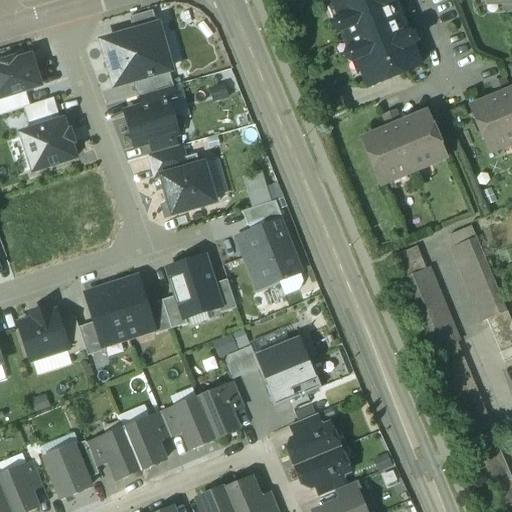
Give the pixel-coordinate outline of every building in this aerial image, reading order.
[(307,12),(302,0),(274,0),(283,22),(307,12)] [(406,36),(392,3),(396,2),(396,0),(330,0),(339,20),(333,22),(331,27),(333,33),(339,35),(344,32),(351,49),(345,52),(344,57),(346,62),(351,64),(356,62),(368,88),(419,67),(411,47),(414,45),(415,42),(413,36),(409,34),(406,36)] [(129,19),(133,35),(157,28),(153,12),(129,19)] [(133,35),(103,43),(115,87),(133,82),(168,72),(169,72),(157,28),(133,35)] [(13,60),(0,64),(0,99),(24,92),(39,87),(30,58),(14,63),(13,60)] [(133,82),(138,97),(172,87),(168,72),(133,82)] [(503,82),(492,86),(496,97),(508,93),(503,82)] [(172,87),(138,97),(141,109),(167,101),(167,103),(176,100),(172,87)] [(339,90),(315,100),(325,123),(349,113),(339,90)] [(496,97),(470,108),(489,154),(511,144),(511,90),(508,93),(496,97)] [(24,92),(0,99),(0,116),(23,110),(22,109),(29,107),(24,92)] [(29,107),(22,109),(23,110),(30,132),(60,122),(53,99),(29,107)] [(141,109),(125,113),(135,148),(149,144),(172,137),(177,136),(176,133),(178,132),(183,127),(181,120),(174,118),(172,119),(167,103),(167,101),(141,109)] [(387,130),(361,141),(380,187),(445,160),(425,114),(398,125),(387,130)] [(394,114),(383,119),(387,130),(398,125),(394,114)] [(30,132),(20,135),(32,173),(74,160),(70,145),(72,144),(69,133),(66,133),(62,122),(60,122),(30,132)] [(172,137),(149,144),(152,156),(175,149),(172,137)] [(152,156),(148,157),(154,180),(161,178),(188,170),(181,147),(175,149),(152,156)] [(188,170),(161,178),(172,216),(215,204),(203,165),(188,170)] [(263,221),(266,229),(280,223),(283,222),(275,202),(242,213),(247,227),(263,221)] [(264,288),(299,274),(280,223),(266,229),(245,237),(264,288)] [(470,227),(448,237),(453,248),(475,238),(470,227)] [(506,312),(475,238),(453,248),(452,248),(483,322),(486,321),(506,312)] [(416,248),(394,257),(403,279),(425,270),(416,248)] [(204,259),(167,271),(176,297),(183,319),(184,319),(218,308),(219,308),(212,286),(204,259)] [(457,344),(426,270),(403,280),(434,353),(436,352),(457,344)] [(137,280),(111,289),(127,338),(151,330),(153,330),(145,307),(137,280)] [(226,281),(212,286),(219,308),(218,308),(220,314),(236,310),(226,281)] [(111,289),(86,297),(94,323),(102,346),(103,346),(127,338),(111,289)] [(176,297),(162,302),(171,330),(186,325),(184,319),(183,319),(176,297)] [(171,330),(162,302),(145,307),(153,330),(151,330),(153,336),(171,330)] [(49,309),(30,315),(32,320),(18,324),(30,362),(66,351),(67,350),(58,322),(55,312),(50,314),(49,309)] [(506,312),(486,321),(490,331),(511,323),(506,312)] [(74,317),(58,322),(67,350),(66,351),(68,356),(85,351),(78,329),(74,317)] [(102,346),(94,323),(78,329),(85,351),(87,357),(105,351),(103,346),(102,346)] [(511,326),(511,323),(490,331),(495,342),(511,334),(511,326)] [(511,334),(495,342),(499,353),(511,347),(511,334)] [(275,408),(321,389),(299,337),(253,356),(259,370),(275,408)] [(457,344),(436,352),(441,363),(461,354),(457,344)] [(511,347),(499,353),(504,363),(511,359),(511,347)] [(233,381),(259,370),(250,348),(227,357),(225,362),(233,381)] [(461,354),(441,363),(445,374),(465,365),(461,354)] [(465,365),(445,374),(450,384),(470,376),(465,365)] [(470,376),(450,384),(454,395),(474,386),(470,376)] [(234,385),(220,391),(229,413),(230,412),(243,407),(234,385)] [(474,386),(454,395),(458,405),(479,397),(474,386)] [(220,391),(197,400),(213,441),(237,431),(230,412),(229,413),(220,391)] [(479,397),(458,405),(463,416),(483,408),(479,397)] [(197,400),(174,409),(183,432),(182,432),(190,451),(213,441),(197,400)] [(483,408),(463,416),(467,426),(488,418),(483,408)] [(174,409),(160,415),(169,438),(182,432),(183,432),(174,409)] [(160,415),(147,421),(156,443),(169,438),(160,415)] [(315,416),(289,426),(295,439),(321,428),(315,416)] [(488,418),(467,426),(472,437),(492,429),(488,418)] [(147,421),(123,431),(140,471),(164,461),(156,443),(147,421)] [(295,439),(290,441),(287,450),(294,468),(334,451),(331,442),(333,437),(328,425),(295,439)] [(123,431),(99,441),(108,463),(116,481),(140,471),(123,431)] [(99,441),(86,446),(95,468),(108,463),(99,441)] [(86,446),(84,442),(73,447),(86,480),(98,475),(95,468),(86,446)] [(497,446),(475,455),(480,467),(502,457),(497,446)] [(73,447),(44,459),(61,500),(89,488),(86,480),(73,447)] [(334,451),(294,468),(301,485),(310,489),(315,487),(341,476),(348,473),(343,461),(338,459),(334,451)] [(511,511),(511,482),(502,457),(480,467),(498,511),(511,511)] [(33,464),(20,469),(29,491),(30,491),(42,486),(33,464)] [(20,469),(0,477),(0,487),(10,511),(28,511),(37,508),(30,491),(29,491),(20,469)] [(341,476),(315,487),(319,498),(334,492),(345,487),(341,476)] [(250,480),(224,491),(232,511),(262,511),(258,501),(258,500),(250,480)] [(345,487),(334,492),(338,503),(339,505),(358,497),(362,496),(357,483),(345,487)] [(10,511),(0,487),(0,511),(10,511)] [(224,491),(223,489),(197,500),(202,511),(232,511),(224,491)] [(277,511),(271,495),(258,500),(258,501),(262,511),(277,511)] [(338,503),(317,511),(364,511),(358,497),(339,505),(338,503)]
